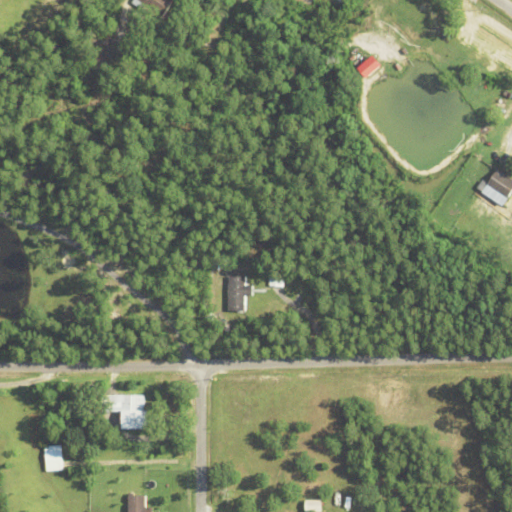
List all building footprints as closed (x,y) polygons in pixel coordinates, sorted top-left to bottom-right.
[(156,13),(153,18),(130,2),(131,0),(173,0),(162,17),(156,13)] [(132,33),(140,23),(154,34),(146,44),(132,33)] [(361,66),(369,78),(386,67),(379,55),(361,66)] [(126,171),(136,157),(143,162),(134,176),(126,171)] [(505,174),(511,178),(511,192),(503,206),(482,192),(497,170),(498,170),(499,168),(506,173),(505,174)] [(134,176),(137,172),(148,182),(145,186),(134,176)] [(268,286),(269,271),(284,272),(283,287),(268,286)] [(245,296),(245,311),(228,311),(228,276),(245,276),(245,285),(252,285),(252,296),(245,296)] [(148,411),(148,430),(122,430),(122,412),(101,412),(101,396),(144,396),(144,411),(148,411)] [(44,446),(61,445),(63,471),(46,472),(44,446)] [(146,495),(146,511),(128,511),(128,496),(129,496),(129,494),(133,494),(133,496),(146,495)] [(324,511),(324,500),(307,501),(307,511),(324,511)]
